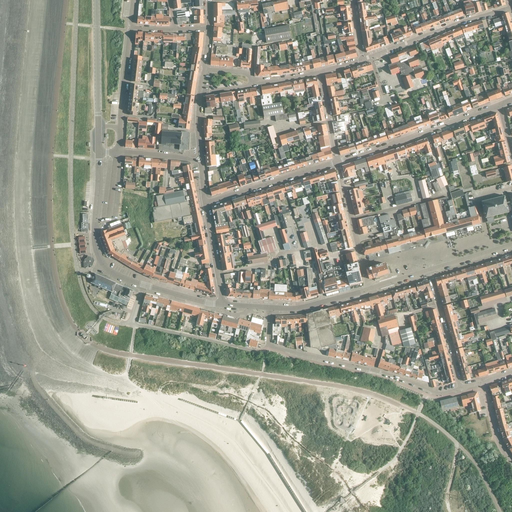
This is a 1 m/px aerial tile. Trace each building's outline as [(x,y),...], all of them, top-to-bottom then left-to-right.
[(258,0),(247,1),(248,9),(254,8),(254,11),(259,11),(259,12),(260,12),(260,16),(261,16),(261,23),(264,22),(263,17),(261,7),(258,7),(258,0)] [(284,0),(273,2),(275,12),(289,9),(286,0),(284,0)] [(310,0),(311,0),(314,0),(315,2),(316,9),(318,9),(316,0),(310,0)] [(476,14),(484,11),(488,10),(486,4),(483,5),(481,2),(478,3),(477,0),(472,0),(473,3),(476,14)] [(495,0),(497,4),(494,5),(495,8),(506,5),(504,0),(495,0)] [(243,9),(248,9),(247,1),(237,2),(238,13),(243,12),(243,9)] [(275,12),(273,2),(266,4),(268,14),(269,18),(273,18),(272,12),(275,11),(275,12)] [(466,2),(463,3),(466,15),(475,13),(473,3),(467,5),(466,2)] [(220,15),(222,15),(235,15),(235,11),(222,11),(222,6),(225,6),(225,3),(214,4),(214,17),(220,17),(220,15)] [(359,11),(368,10),(368,6),(365,7),(365,3),(364,3),(362,3),(362,4),(358,4),(359,11)] [(444,5),(445,7),(451,21),(455,19),(453,12),(450,13),(449,11),(447,4),(444,5)] [(451,21),(445,7),(443,8),(444,12),(445,12),(446,15),(443,16),(445,23),(451,21)] [(453,12),(455,19),(464,16),(460,7),(457,8),(458,10),(453,12)] [(501,22),(510,19),(508,13),(501,15),(502,18),(499,19),(494,20),(495,24),(501,22)] [(156,17),(156,25),(169,25),(169,17),(163,17),(163,15),(156,15),(156,17)] [(214,17),(214,23),(214,27),(217,26),(218,28),(224,27),(224,23),(222,23),(222,15),(220,15),(220,17),(214,17)] [(361,25),(361,26),(368,25),(367,20),(377,19),(377,15),(360,18),(361,25)] [(145,24),(156,25),(156,17),(151,16),(151,17),(145,17),(145,24)] [(395,16),(385,19),(386,24),(396,21),(395,16)] [(434,27),(441,25),(438,18),(432,20),(434,27)] [(505,27),(511,24),(511,23),(510,19),(501,22),(495,24),(496,27),(504,24),(505,27)] [(432,20),(426,23),(429,29),(434,27),(432,20)] [(470,24),(473,32),(479,30),(479,31),(484,29),(482,21),(477,22),(470,24)] [(420,25),(419,22),(411,25),(414,33),(416,33),(417,34),(423,32),(420,25)] [(346,34),(353,33),(352,23),(345,24),(346,34)] [(426,23),(420,25),(423,32),(429,29),(426,23)] [(470,24),(461,27),(464,34),(466,39),(470,38),(469,35),(468,35),(468,33),(473,32),(470,24)] [(502,28),(498,29),(499,31),(503,30),(505,30),(505,29),(506,29),(509,40),(511,39),(511,24),(505,27),(503,28),(502,28)] [(267,43),(292,39),(290,26),(265,30),(267,43)] [(400,29),(401,32),(404,39),(413,36),(410,27),(407,28),(407,27),(400,29)] [(214,28),(213,44),(221,45),(222,33),(223,33),(224,28),(214,28)] [(460,28),(452,31),(454,38),(456,41),(464,38),(460,28)] [(395,33),(391,35),(394,43),(404,39),(401,32),(400,29),(394,32),(395,33)] [(369,30),(362,32),(364,45),(367,53),(380,48),(378,41),(372,43),(370,31),(369,31),(369,30)] [(450,40),(454,38),(452,31),(446,34),(449,42),(450,41),(450,40)] [(148,40),(155,40),(155,34),(146,33),(145,41),(148,41),(148,40)] [(196,33),(195,47),(202,48),(204,33),(196,33)] [(159,41),(164,41),(164,34),(155,34),(155,40),(155,43),(159,43),(159,41)] [(177,41),(177,35),(174,35),(174,34),(164,34),(164,41),(164,42),(173,43),(173,50),(177,50),(178,46),(177,41)] [(446,34),(440,36),(443,44),(449,42),(446,34)] [(348,46),(355,45),(354,36),(340,39),(341,41),(347,40),(348,46)] [(443,44),(440,36),(423,43),(426,50),(430,48),(432,51),(437,49),(436,47),(443,44)] [(383,40),(378,41),(380,48),(386,46),(389,44),(387,37),(382,39),(383,40)] [(241,60),(241,67),(251,68),(251,61),(249,61),(249,57),(251,58),(252,48),(251,48),(251,45),(242,44),(242,48),(247,48),(246,60),(241,60)] [(192,54),(190,64),(192,64),(199,65),(202,48),(195,47),(193,47),(192,54)] [(254,69),(255,69),(255,77),(271,76),(271,67),(270,64),(266,64),(266,59),(260,60),(261,47),(255,48),(254,69)] [(408,50),(408,49),(397,53),(397,54),(389,57),(392,64),(393,64),(394,66),(389,68),(392,75),(401,71),(403,78),(402,79),(407,90),(414,88),(411,80),(413,79),(413,80),(424,76),(422,69),(414,72),(412,67),(419,64),(417,57),(415,58),(415,56),(419,54),(416,47),(408,50)] [(326,57),(328,65),(335,64),(333,55),(329,56),(328,48),(325,49),(326,57)] [(322,67),(320,58),(319,58),(319,59),(316,60),(313,50),(311,50),(313,60),(312,61),(314,69),(322,67)] [(355,50),(349,52),(345,53),(347,60),(357,57),(355,50)] [(344,53),(341,54),(335,56),(338,63),(347,60),(345,53),(344,53)] [(211,65),(222,66),(222,58),(216,58),(216,56),(211,55),(211,65)] [(298,55),(295,55),(296,65),(298,73),(305,71),(303,63),(302,63),(302,60),(299,60),(298,55)] [(326,57),(320,58),(322,67),(328,65),(326,57)] [(222,58),(222,66),(233,67),(234,58),(227,58),(222,58)] [(271,67),(271,76),(281,75),(280,66),(279,61),(275,61),(276,67),(271,67)] [(303,63),(305,71),(314,69),(312,61),(303,63)] [(453,64),(455,70),(464,68),(462,62),(462,61),(453,64)] [(298,73),(296,65),(292,65),(292,62),(289,62),(289,65),(291,74),(298,73)] [(370,63),(351,69),(354,79),(359,77),(359,75),(368,72),(368,75),(374,73),(370,63)] [(191,71),(198,73),(199,65),(192,64),(191,70),(189,69),(180,68),(179,70),(191,71)] [(291,74),(289,65),(280,66),(281,75),(291,74)] [(353,78),(350,69),(343,71),(345,78),(351,77),(351,79),(353,78)] [(452,70),(444,73),(447,79),(454,76),(452,70)] [(178,77),(178,80),(182,81),(186,81),(189,81),(196,82),(198,73),(191,71),(189,79),(186,78),(178,77)] [(344,90),(335,92),(334,87),(333,87),(332,84),(331,84),(331,83),(338,82),(338,83),(341,83),(341,79),(337,80),(336,74),(325,76),(330,98),(336,97),(345,95),(344,90)] [(309,105),(312,104),(321,102),(320,97),(317,86),(318,85),(317,78),(305,80),(307,88),(311,87),(314,98),(308,99),(309,105)] [(303,80),(292,82),(294,90),(294,93),(305,91),(303,80)] [(186,81),(185,87),(188,88),(187,95),(194,96),(196,82),(189,81),(186,81)] [(279,85),(280,93),(281,98),(286,97),(285,92),(288,91),(288,94),(294,93),(294,90),(292,82),(279,85)] [(280,93),(279,85),(261,88),(263,96),(261,96),(264,118),(284,114),(282,103),(273,105),(271,95),(280,93)] [(498,90),(494,92),(497,99),(502,97),(500,90),(499,86),(497,87),(498,90)] [(253,97),(257,96),(260,96),(259,90),(257,90),(256,89),(250,90),(251,97),(252,97),(253,104),(255,104),(254,98),(254,99),(253,97)] [(250,90),(243,91),(245,98),(250,97),(250,99),(251,105),(253,104),(252,97),(251,97),(250,90)] [(231,93),(220,95),(221,102),(222,103),(228,102),(228,104),(231,104),(233,104),(233,101),(234,101),(236,110),(240,109),(239,103),(238,100),(238,99),(237,92),(236,92),(231,93)] [(497,99),(494,92),(487,94),(490,102),(497,99)] [(486,95),(482,96),(485,104),(490,102),(487,94),(486,95)] [(186,95),(185,105),(188,106),(187,109),(192,110),(194,97),(186,95)] [(453,114),(454,116),(463,113),(459,104),(456,105),(452,97),(448,99),(447,95),(443,97),(444,100),(445,100),(447,106),(451,105),(452,108),(454,114),(453,114)] [(216,107),(216,106),(216,103),(215,103),(214,96),(206,97),(207,104),(208,108),(206,109),(205,108),(205,114),(210,114),(213,114),(212,108),(216,107)] [(485,104),(482,96),(476,98),(479,106),(485,104)] [(473,108),(479,106),(476,98),(472,99),(471,97),(470,98),(473,108)] [(459,104),(463,113),(471,109),(468,100),(459,104)] [(339,102),(332,103),(333,110),(340,108),(344,107),(343,101),(339,102)] [(364,104),(366,110),(372,108),(370,101),(364,104)] [(136,112),(137,103),(129,102),(128,112),(129,112),(129,115),(137,116),(137,112),(136,112)] [(391,109),(393,112),(400,110),(398,104),(391,107),(391,109)] [(184,114),(183,120),(191,120),(191,116),(192,110),(187,109),(188,106),(185,105),(183,114),(184,114)] [(344,107),(340,108),(333,110),(334,116),(341,115),(340,110),(344,109),(344,110),(347,110),(347,107),(344,107)] [(323,108),(315,110),(313,110),(313,112),(316,111),(316,116),(312,117),(316,116),(324,115),(323,108)] [(437,112),(437,113),(440,121),(448,118),(446,111),(444,112),(439,114),(439,111),(437,112)] [(426,119),(422,120),(425,127),(440,121),(437,113),(429,116),(427,112),(424,113),(426,119)] [(290,122),(297,121),(296,113),(288,114),(290,122)] [(493,120),(494,124),(500,122),(497,113),(483,118),(485,123),(493,120)] [(316,116),(312,117),(313,123),(325,121),(324,115),(316,116)] [(339,123),(334,124),(336,133),(346,131),(344,123),(349,122),(348,116),(338,117),(339,123)] [(487,127),(485,123),(483,118),(469,123),(472,132),(487,127)] [(178,126),(178,128),(189,130),(190,127),(191,120),(183,120),(179,119),(178,126)] [(205,120),(204,128),(212,127),(212,125),(214,125),(214,122),(212,122),(212,120),(205,120)] [(425,127),(422,120),(416,122),(415,121),(414,121),(418,130),(425,127)] [(245,129),(261,127),(260,121),(244,123),(245,129)] [(391,128),(392,130),(395,137),(401,135),(398,128),(394,130),(393,127),(393,125),(390,126),(389,121),(387,122),(390,128),(391,128)] [(407,124),(408,125),(410,132),(418,130),(414,121),(407,124)] [(472,132),(469,123),(469,122),(463,124),(466,132),(470,130),(470,131),(469,132),(472,140),(475,139),(472,132)] [(402,127),(398,128),(401,135),(407,133),(410,132),(408,125),(405,126),(404,123),(401,124),(402,127)] [(238,124),(229,126),(231,134),(240,132),(238,124)] [(315,129),(312,130),(312,133),(316,132),(327,130),(326,125),(317,126),(318,130),(315,130),(315,129)] [(453,129),(455,137),(457,141),(463,139),(461,133),(465,132),(462,125),(457,126),(458,127),(453,129)] [(309,128),(303,129),(305,135),(305,136),(311,134),(309,128)] [(370,146),(364,129),(362,130),(364,137),(365,137),(365,140),(361,141),(364,148),(370,146)] [(366,129),(364,129),(370,146),(376,144),(373,137),(369,138),(368,136),(369,136),(367,132),(366,129)] [(449,131),(438,135),(441,142),(442,145),(445,144),(444,141),(451,138),(453,144),(457,142),(457,141),(455,137),(453,129),(449,131)] [(329,139),(327,130),(316,132),(312,133),(313,135),(316,134),(316,133),(318,133),(319,137),(318,137),(319,141),(329,139)] [(395,137),(392,130),(388,132),(387,130),(386,130),(389,140),(395,137)] [(297,131),(291,133),(293,142),(295,141),(295,139),(299,138),(299,137),(297,131)] [(379,135),(373,137),(376,144),(388,140),(385,131),(379,133),(379,135)] [(187,151),(189,132),(181,132),(181,133),(162,132),(161,145),(165,145),(165,143),(180,145),(180,150),(187,151)] [(364,148),(361,141),(359,132),(356,133),(358,139),(359,139),(360,141),(355,143),(358,150),(364,148)] [(291,133),(285,135),(288,143),(293,142),(291,133)] [(503,133),(497,135),(498,140),(495,140),(496,143),(505,141),(503,133)] [(348,144),(348,146),(350,152),(356,150),(354,143),(349,145),(349,142),(350,142),(348,134),(346,135),(348,144)] [(285,135),(279,137),(282,145),(288,143),(285,135)] [(438,135),(432,137),(435,144),(434,144),(435,148),(438,147),(436,144),(441,142),(438,135)] [(146,137),(146,149),(154,150),(155,139),(155,138),(151,137),(147,137),(146,137)] [(322,153),(317,154),(320,161),(333,158),(330,147),(329,139),(319,141),(321,150),(322,153)] [(427,139),(415,142),(418,150),(425,148),(427,154),(431,153),(427,139)] [(207,156),(216,155),(215,142),(206,143),(207,156)] [(415,142),(404,146),(406,153),(407,157),(409,157),(408,153),(414,150),(415,152),(416,152),(417,155),(419,154),(419,153),(418,150),(415,142)] [(499,151),(506,148),(505,142),(494,145),(495,147),(498,146),(499,151)] [(350,152),(348,146),(338,149),(340,155),(350,152)] [(383,153),(386,164),(400,159),(400,157),(405,155),(406,157),(407,157),(406,153),(404,146),(383,153)] [(501,157),(508,155),(506,148),(499,151),(501,156),(493,158),(494,160),(501,158),(501,157)] [(315,155),(311,156),(313,163),(320,161),(317,154),(316,151),(314,152),(315,155)] [(385,171),(386,174),(389,173),(393,171),(392,169),(388,170),(386,164),(383,153),(366,159),(369,167),(373,166),(374,169),(379,167),(379,166),(381,165),(383,171),(385,171)] [(473,153),(472,154),(467,155),(469,163),(475,161),(473,153)] [(216,155),(207,156),(208,167),(217,166),(216,155)] [(299,160),(302,167),(308,165),(306,159),(304,155),(302,156),(303,158),(299,160)] [(501,158),(494,160),(496,166),(510,162),(508,155),(501,157),(501,158)] [(136,167),(137,158),(126,157),(125,164),(132,165),(132,167),(136,167)] [(289,160),(287,160),(288,163),(290,171),(296,169),(294,162),(293,158),(289,160)] [(152,168),(152,160),(140,159),(139,167),(145,168),(144,169),(151,169),(152,168)] [(360,169),(363,168),(366,167),(367,170),(369,169),(365,159),(354,163),(356,170),(360,168),(360,169)] [(453,162),(451,162),(453,172),(454,175),(459,173),(458,170),(455,159),(452,160),(453,162)] [(160,172),(160,168),(161,160),(152,160),(152,168),(156,168),(155,175),(156,175),(155,181),(159,182),(160,175),(160,172)] [(243,172),(244,177),(247,184),(253,183),(250,175),(247,176),(246,172),(247,171),(245,165),(246,164),(245,160),(239,162),(240,165),(243,172)] [(184,173),(192,171),(190,163),(174,161),(171,161),(170,167),(174,167),(179,167),(182,167),(183,170),(180,170),(181,173),(184,173)] [(266,179),(264,171),(260,172),(259,169),(260,169),(258,161),(254,162),(256,166),(258,173),(261,180),(266,179)] [(277,167),(280,174),(290,171),(288,163),(283,165),(282,162),(280,162),(281,165),(277,167)] [(356,170),(354,163),(342,166),(346,181),(354,178),(354,176),(353,172),(352,173),(351,171),(356,170)] [(262,167),(264,171),(266,179),(280,174),(277,167),(270,169),(269,165),(262,167)] [(507,182),(511,181),(511,169),(511,166),(503,168),(507,182)] [(323,173),(325,180),(334,178),(335,181),(337,180),(334,169),(332,170),(332,169),(330,169),(330,170),(323,173)] [(194,184),(192,171),(184,173),(184,177),(179,178),(179,182),(185,181),(186,185),(191,184),(194,184)] [(255,182),(261,180),(258,173),(254,174),(253,171),(251,172),(255,182)] [(239,176),(237,176),(241,187),(247,184),(244,177),(243,172),(241,173),(240,173),(241,175),(239,176)] [(323,173),(317,174),(319,182),(322,192),(325,191),(324,187),(325,187),(324,183),(326,183),(325,180),(323,173)] [(317,174),(311,176),(313,184),(317,182),(318,185),(317,185),(320,196),(323,195),(322,192),(319,182),(317,174)] [(313,184),(311,176),(302,179),(304,186),(313,184)] [(441,189),(448,186),(444,176),(436,179),(437,182),(433,184),(434,186),(435,186),(437,192),(441,190),(441,189)] [(229,181),(225,183),(227,191),(233,189),(239,187),(236,180),(236,178),(232,179),(233,182),(230,183),(229,181)] [(299,180),(291,182),(293,190),(295,189),(296,193),(300,191),(299,188),(302,187),(302,188),(304,187),(304,186),(302,179),(299,180)] [(418,182),(423,200),(429,198),(425,180),(418,182)] [(291,182),(284,184),(287,192),(292,190),(293,193),(291,193),(293,199),(295,199),(297,198),(296,193),(295,189),(293,190),(291,182)] [(330,193),(339,191),(337,184),(338,184),(337,182),(331,183),(333,189),(330,190),(330,193)] [(227,191),(225,183),(218,185),(218,186),(220,193),(227,191)] [(287,192),(284,184),(272,188),(273,194),(274,196),(278,195),(280,201),(289,198),(287,192)] [(210,189),(212,196),(220,193),(218,186),(210,189)] [(154,210),(198,201),(195,188),(183,191),(157,196),(159,207),(153,208),(154,210)] [(272,188),(266,190),(268,198),(269,203),(273,202),(275,208),(277,207),(276,203),(274,196),(273,194),(272,188)] [(353,205),(363,202),(361,193),(358,193),(357,188),(349,190),(353,205)] [(266,190),(260,192),(262,200),(264,205),(270,204),(269,203),(268,198),(266,190)] [(452,199),(464,196),(462,190),(451,194),(452,199)] [(262,200),(260,192),(253,194),(256,205),(261,203),(262,206),(264,205),(262,200)] [(395,198),(394,198),(396,206),(407,203),(405,195),(404,192),(395,195),(395,198)] [(335,205),(342,204),(340,193),(330,195),(332,206),(335,205)] [(256,205),(253,194),(246,196),(248,204),(249,207),(256,205)] [(443,225),(446,233),(460,229),(458,221),(464,220),(467,219),(471,218),(473,226),(481,223),(478,216),(478,215),(476,206),(475,205),(476,205),(473,196),(468,198),(467,194),(464,194),(469,211),(456,214),(452,198),(448,199),(447,197),(437,200),(444,225),(443,225)] [(504,196),(503,196),(497,198),(496,198),(481,202),(486,219),(488,218),(488,221),(491,220),(491,217),(509,213),(509,212),(511,211),(511,213),(511,195),(509,196),(511,202),(506,203),(504,196)] [(239,199),(243,211),(244,212),(243,212),(246,219),(246,220),(252,218),(249,211),(244,213),(242,206),(247,204),(244,197),(239,199)] [(243,211),(239,199),(233,201),(235,208),(238,207),(238,210),(239,209),(240,212),(243,211)] [(444,225),(437,200),(420,205),(424,220),(421,220),(424,231),(415,233),(417,241),(446,233),(443,225),(444,225)] [(200,214),(198,201),(154,210),(154,212),(153,213),(155,223),(178,219),(200,214)] [(223,204),(226,211),(230,223),(233,222),(232,221),(230,214),(229,214),(228,211),(233,209),(230,201),(223,204)] [(363,202),(353,205),(355,216),(363,214),(362,208),(364,208),(363,202)] [(226,211),(223,204),(212,207),(214,217),(222,216),(221,213),(226,211)] [(334,212),(329,214),(330,217),(337,215),(345,214),(342,204),(335,205),(332,206),(334,212)] [(402,211),(403,213),(404,218),(411,216),(409,209),(402,211)] [(279,213),(282,221),(287,219),(286,217),(285,211),(279,213)] [(192,236),(197,235),(204,234),(200,214),(178,219),(178,221),(183,220),(185,226),(190,225),(192,236)] [(345,214),(337,215),(329,217),(329,219),(331,219),(335,218),(338,217),(339,222),(346,221),(345,214)] [(385,241),(388,249),(400,245),(405,244),(403,236),(402,237),(400,231),(403,231),(402,230),(401,230),(400,228),(398,228),(395,219),(391,220),(389,214),(379,217),(384,236),(385,241)] [(215,227),(228,225),(228,223),(223,223),(222,216),(214,217),(215,227)] [(368,226),(374,225),(372,216),(357,220),(360,235),(368,233),(367,228),(369,228),(368,226)] [(464,220),(466,227),(473,226),(471,218),(467,219),(464,220)] [(458,221),(460,229),(466,227),(464,220),(458,221)] [(267,261),(271,261),(272,261),(272,260),(276,255),(276,253),(263,254),(263,253),(276,249),(272,237),(265,239),(263,231),(277,227),(275,221),(255,227),(260,241),(263,252),(261,253),(261,255),(258,255),(260,263),(263,262),(267,261)] [(341,231),(348,229),(346,221),(339,222),(331,224),(332,227),(337,226),(339,231),(341,231)] [(113,257),(119,260),(123,254),(125,250),(122,242),(127,240),(122,225),(116,227),(101,232),(101,233),(109,253),(111,255),(111,256),(113,257)] [(217,234),(227,232),(229,232),(228,225),(215,227),(217,234)] [(414,228),(407,230),(409,234),(411,242),(417,241),(415,233),(414,228)] [(348,229),(341,231),(342,235),(340,236),(340,238),(343,237),(350,235),(348,229)] [(284,230),(279,231),(284,244),(288,243),(284,230)] [(404,236),(403,232),(403,231),(400,231),(402,235),(401,235),(402,237),(403,236),(405,244),(411,242),(409,234),(404,236)] [(198,248),(199,248),(206,246),(204,234),(197,235),(192,236),(191,236),(192,241),(196,240),(196,242),(199,242),(199,244),(197,245),(197,247),(198,248)] [(330,247),(351,242),(350,235),(343,237),(344,242),(342,242),(341,242),(340,242),(340,241),(336,242),(330,244),(330,247)] [(379,237),(380,240),(375,241),(376,244),(373,245),(372,242),(368,243),(369,246),(362,248),(364,255),(388,249),(385,241),(384,236),(379,237)] [(86,237),(79,238),(80,254),(88,254),(86,237)] [(227,247),(226,243),(230,242),(229,240),(233,239),(218,242),(219,248),(227,247)] [(351,242),(330,247),(332,253),(337,252),(336,248),(338,247),(338,248),(341,247),(342,247),(345,247),(346,250),(353,248),(351,242)] [(158,253),(162,243),(157,244),(154,251),(158,253)] [(199,248),(200,253),(195,254),(196,258),(201,257),(202,264),(209,262),(209,259),(206,246),(199,248)] [(231,246),(230,246),(227,247),(219,248),(220,255),(231,253),(232,252),(231,246)] [(328,256),(326,250),(317,253),(316,249),(312,250),(320,280),(323,279),(324,279),(324,277),(323,273),(319,259),(321,258),(321,257),(325,256),(326,257),(328,256)] [(123,254),(119,260),(128,266),(130,267),(134,260),(135,257),(125,251),(123,254)] [(350,264),(357,262),(355,252),(346,255),(347,260),(349,260),(350,264)] [(231,253),(220,255),(223,271),(234,269),(231,253)] [(249,265),(260,263),(258,255),(247,257),(249,265)] [(511,257),(511,255),(502,259),(504,267),(511,264),(511,257)] [(87,268),(89,265),(91,266),(92,262),(92,261),(87,258),(85,259),(83,263),(84,268),(87,268)] [(498,268),(501,267),(504,275),(506,274),(504,267),(502,259),(496,261),(498,268)] [(134,260),(130,267),(142,274),(146,266),(140,263),(139,264),(134,260)] [(497,274),(496,269),(498,268),(496,261),(486,263),(488,271),(492,270),(494,275),(497,274)] [(357,262),(350,264),(344,265),(347,275),(350,286),(363,283),(357,262)] [(483,273),(488,271),(486,263),(479,265),(482,276),(483,279),(485,283),(487,282),(485,274),(483,274),(483,273)] [(324,286),(325,293),(339,290),(339,289),(336,278),(333,268),(332,268),(332,267),(331,264),(325,265),(327,270),(326,271),(326,272),(323,273),(324,277),(325,285),(324,286)] [(374,278),(388,274),(385,264),(382,265),(382,264),(375,266),(375,267),(371,268),(369,268),(369,269),(367,269),(370,279),(374,278)] [(146,266),(142,274),(152,279),(153,279),(155,272),(156,268),(154,267),(153,268),(146,265),(146,266)] [(336,278),(339,289),(350,286),(347,275),(344,265),(333,268),(336,278)] [(473,267),(475,275),(479,274),(480,277),(482,284),(485,283),(483,279),(482,276),(479,265),(473,267)] [(471,268),(464,270),(467,278),(468,281),(473,280),(477,279),(475,275),(473,267),(471,268)] [(173,273),(170,272),(169,276),(167,283),(173,285),(175,278),(177,270),(175,269),(173,273)] [(310,298),(309,288),(308,279),(307,275),(306,275),(305,269),(297,271),(298,277),(300,290),(301,292),(303,300),(310,298)] [(307,275),(308,279),(309,288),(310,298),(318,296),(316,287),(317,287),(316,284),(313,284),(312,269),(307,269),(307,275)] [(153,279),(160,281),(162,274),(161,274),(162,271),(160,270),(160,273),(155,272),(153,279)] [(160,281),(167,283),(169,276),(170,272),(163,270),(162,274),(160,281)] [(270,280),(270,278),(270,270),(261,270),(260,279),(260,280),(270,280)] [(451,273),(454,281),(459,280),(460,282),(462,282),(461,279),(467,278),(464,270),(451,273)] [(173,285),(183,288),(185,280),(186,277),(185,277),(187,273),(182,272),(180,279),(175,278),(173,285)] [(198,282),(195,291),(207,295),(208,296),(215,295),(212,273),(206,274),(206,276),(204,276),(205,282),(207,282),(208,285),(198,282)] [(456,288),(454,281),(451,273),(446,275),(448,283),(450,289),(456,288)] [(94,278),(93,280),(91,283),(112,292),(111,295),(116,297),(129,302),(131,299),(134,291),(128,288),(128,290),(119,286),(116,285),(117,283),(95,274),(94,278)] [(435,278),(441,299),(449,297),(445,284),(448,283),(446,275),(435,278)] [(185,280),(183,288),(195,291),(198,282),(198,281),(192,279),(191,282),(185,280)] [(422,309),(435,305),(431,293),(428,281),(416,284),(418,292),(421,291),(421,292),(423,291),(426,300),(427,303),(420,305),(422,309)] [(228,297),(236,297),(236,289),(233,288),(231,289),(230,285),(226,286),(228,297)] [(278,300),(279,285),(276,285),(275,285),(274,292),(270,291),(269,300),(278,300)] [(279,285),(278,300),(287,301),(287,293),(287,285),(279,285)] [(408,287),(410,293),(413,292),(413,294),(415,293),(416,296),(415,296),(416,299),(418,298),(414,285),(408,287)] [(402,288),(391,292),(393,298),(394,300),(397,299),(397,297),(400,296),(400,299),(405,298),(402,288)] [(260,299),(269,300),(270,291),(269,291),(269,290),(260,289),(260,291),(260,299)] [(294,289),(294,291),(296,301),(303,300),(301,292),(296,293),(295,289),(294,289)] [(243,298),(253,299),(254,291),(250,290),(250,291),(243,290),(243,298)] [(494,293),(480,297),(481,304),(506,297),(504,290),(498,292),(497,290),(494,291),(494,293)] [(287,301),(296,301),(294,291),(293,291),(293,294),(287,293),(287,301)] [(384,294),(387,304),(388,304),(388,301),(392,300),(390,292),(384,294)] [(149,304),(150,303),(152,296),(146,294),(144,303),(149,304)] [(384,294),(377,296),(380,303),(381,306),(383,306),(387,305),(387,304),(384,294)] [(456,294),(449,297),(441,299),(442,304),(450,302),(449,297),(451,297),(451,299),(457,297),(456,294)] [(152,296),(150,303),(157,305),(159,298),(152,296)] [(369,298),(372,309),(374,309),(373,306),(375,306),(378,317),(379,317),(380,320),(378,321),(382,337),(386,336),(386,344),(387,344),(392,346),(389,335),(384,319),(383,313),(381,306),(380,303),(377,296),(369,298)] [(163,307),(170,309),(172,301),(159,298),(157,305),(156,306),(163,308),(163,307)] [(372,309),(369,298),(358,301),(360,309),(365,308),(365,310),(372,309)] [(467,300),(460,302),(462,309),(469,307),(467,300)] [(176,310),(183,312),(185,305),(172,301),(170,309),(169,310),(175,312),(176,310)] [(358,301),(351,303),(356,321),(356,322),(359,321),(356,312),(355,312),(355,310),(360,309),(358,301)] [(351,303),(345,305),(347,312),(352,311),(352,313),(351,313),(354,322),(356,321),(351,303)] [(199,317),(201,309),(185,305),(183,312),(182,313),(192,316),(192,315),(199,317)] [(448,324),(458,321),(456,315),(453,315),(450,305),(443,307),(448,324)] [(328,356),(343,360),(345,351),(339,350),(340,346),(337,347),(331,324),(335,323),(333,318),(336,318),(336,317),(334,308),(312,313),(316,327),(321,350),(329,352),(328,356)] [(478,308),(470,310),(475,329),(480,328),(476,313),(479,313),(478,308)] [(203,321),(204,319),(204,318),(205,318),(206,316),(207,316),(209,311),(201,309),(199,317),(197,324),(203,326),(204,321),(203,321)] [(430,326),(431,331),(441,328),(436,309),(425,312),(427,319),(430,318),(432,326),(430,326)] [(213,320),(215,313),(209,311),(207,316),(206,316),(205,318),(204,318),(204,319),(206,320),(207,319),(213,320)] [(213,320),(212,323),(221,325),(224,315),(215,313),(213,320)] [(312,313),(306,315),(308,325),(310,348),(321,350),(316,327),(312,313)] [(235,337),(235,334),(239,319),(236,318),(234,318),(224,315),(221,325),(219,332),(232,335),(231,336),(235,337)] [(273,324),(272,329),(277,329),(277,334),(278,334),(278,342),(279,342),(281,334),(281,331),(281,328),(281,324),(281,317),(275,316),(275,324),(273,324)] [(395,316),(384,319),(389,335),(400,332),(399,331),(395,316)] [(239,319),(235,334),(238,335),(240,330),(246,331),(245,335),(247,336),(251,322),(239,319)] [(451,336),(458,334),(457,329),(459,328),(458,321),(448,324),(451,336)] [(251,322),(248,332),(245,345),(257,348),(263,326),(251,322)] [(372,344),(375,330),(364,328),(360,342),(372,344)] [(400,332),(389,335),(392,346),(395,347),(404,347),(416,347),(415,344),(411,328),(399,331),(400,332)] [(441,328),(431,331),(433,331),(436,341),(423,344),(425,349),(433,347),(445,344),(441,328)] [(458,334),(451,336),(451,337),(453,342),(462,340),(464,339),(469,338),(474,336),(473,333),(465,335),(462,336),(461,334),(458,334)] [(464,339),(453,342),(455,349),(462,347),(461,342),(463,341),(464,342),(467,341),(467,340),(469,340),(469,338),(464,339)] [(431,352),(432,355),(447,351),(445,344),(433,347),(437,346),(438,351),(435,352),(435,351),(431,352)] [(419,350),(418,353),(414,352),(411,362),(415,363),(417,355),(422,354),(420,350),(419,350)] [(447,351),(432,355),(428,356),(429,359),(438,356),(440,355),(441,360),(448,358),(447,351)] [(504,361),(502,362),(501,359),(500,360),(499,357),(500,356),(499,352),(496,353),(498,360),(501,371),(507,369),(504,361)] [(351,361),(362,364),(364,357),(357,355),(357,354),(352,353),(351,361)] [(457,356),(460,369),(467,367),(464,354),(457,356)] [(364,357),(362,364),(374,367),(376,358),(371,357),(371,358),(364,357)] [(448,358),(441,360),(443,365),(440,365),(440,364),(432,366),(433,369),(450,365),(448,358)] [(378,368),(388,371),(392,360),(389,359),(388,363),(384,362),(384,361),(380,360),(378,368)] [(392,360),(388,371),(397,373),(400,367),(394,365),(395,361),(392,360)] [(485,364),(486,367),(488,374),(501,371),(498,360),(485,364)] [(406,368),(404,375),(410,377),(412,370),(414,364),(412,363),(411,367),(412,368),(411,370),(406,368)] [(442,377),(446,376),(453,375),(450,365),(433,369),(432,369),(433,373),(442,371),(442,368),(443,368),(445,372),(441,373),(442,377)] [(404,375),(406,368),(406,367),(405,367),(404,368),(400,367),(397,373),(404,375)] [(467,367),(460,369),(464,381),(471,379),(467,367)] [(476,378),(488,374),(486,367),(483,368),(483,369),(474,372),(476,378)] [(410,377),(417,379),(419,373),(420,373),(420,370),(418,370),(417,372),(412,370),(410,377)] [(442,377),(442,378),(443,381),(447,380),(448,384),(455,382),(453,375),(446,376),(442,377)] [(502,390),(504,390),(505,394),(511,392),(510,388),(507,380),(501,382),(502,387),(501,387),(502,390)] [(490,386),(489,387),(491,394),(492,398),(497,396),(496,392),(499,392),(500,394),(502,394),(500,387),(499,388),(498,385),(497,385),(496,384),(490,386)] [(471,413),(481,411),(479,404),(480,404),(477,392),(467,395),(467,396),(461,397),(463,407),(467,406),(466,404),(471,402),(472,409),(470,409),(471,413)] [(497,396),(492,398),(495,410),(502,409),(506,408),(505,404),(504,402),(500,403),(499,402),(497,396)] [(442,411),(458,407),(456,397),(440,401),(442,411)] [(502,409),(495,410),(498,420),(498,422),(499,426),(506,424),(502,409)] [(506,424),(499,426),(501,432),(508,430),(511,429),(510,423),(507,424),(506,424)] [(508,430),(501,432),(503,440),(511,436),(509,432),(511,430),(511,429),(508,430)] [(508,449),(511,446),(511,438),(511,436),(503,440),(508,449)]
